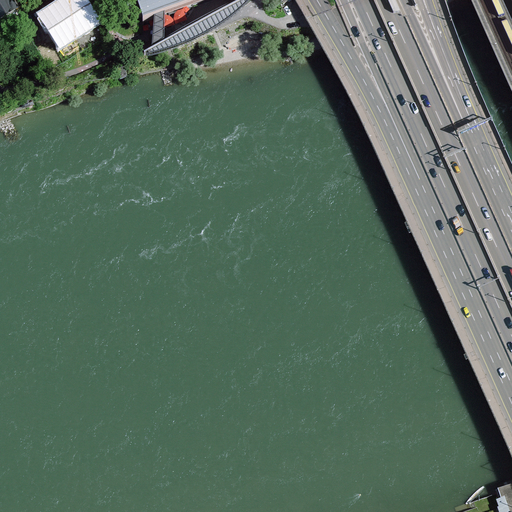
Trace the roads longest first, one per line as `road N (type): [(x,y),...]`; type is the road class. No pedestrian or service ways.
road 1 (motorway): [(360,0),(511,335)]
road 2 (motorway): [(511,281),(386,0)]
road 3 (primary): [(317,0),(425,200)]
road 4 (motorway): [(344,0),(420,171),(425,200)]
road 5 (primary): [(425,200),(511,393)]
road 6 (motorway): [(481,152),(403,0)]
road 7 (primary): [(481,152),(423,0)]
